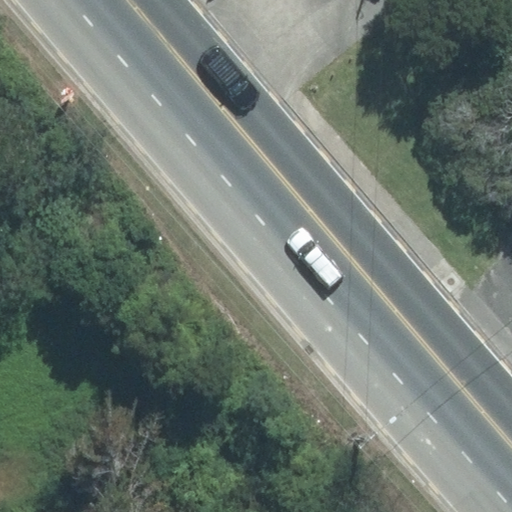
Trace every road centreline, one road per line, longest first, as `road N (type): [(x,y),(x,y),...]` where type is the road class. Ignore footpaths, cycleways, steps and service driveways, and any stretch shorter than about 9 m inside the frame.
road 1 (primary): [(124,0),(382,300)]
road 2 (primary): [(382,300),(511,448)]
road 3 (residential): [(382,300),(511,342)]
